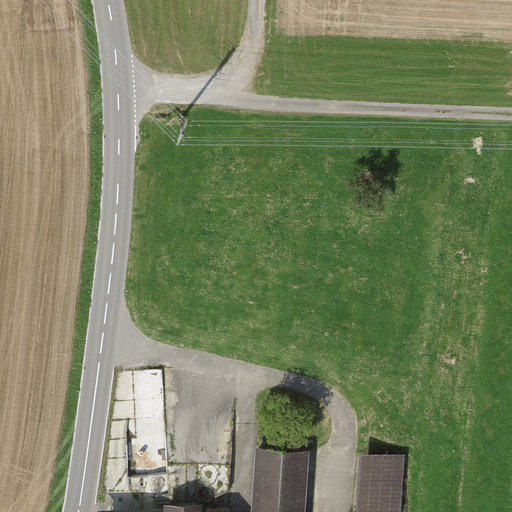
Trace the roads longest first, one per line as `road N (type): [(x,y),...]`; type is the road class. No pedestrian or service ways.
road 1 (tertiary): [(80,511),(118,201),(120,91),(108,0)]
road 2 (track): [(120,91),(511,114)]
